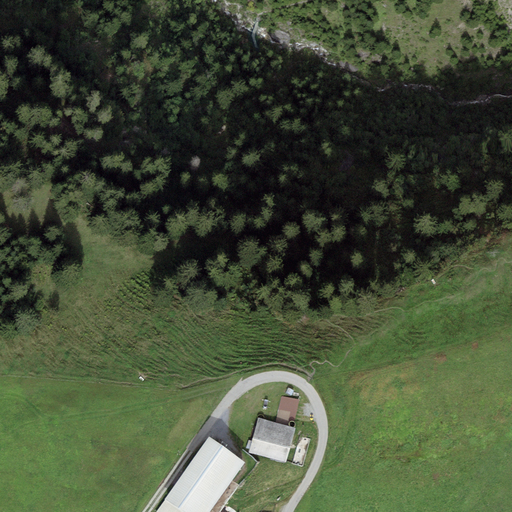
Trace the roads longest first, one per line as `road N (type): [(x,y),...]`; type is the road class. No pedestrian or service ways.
road 1 (track): [(150,511),(242,387),(291,380)]
road 2 (track): [(291,380),(317,400),(324,438),(287,511)]
